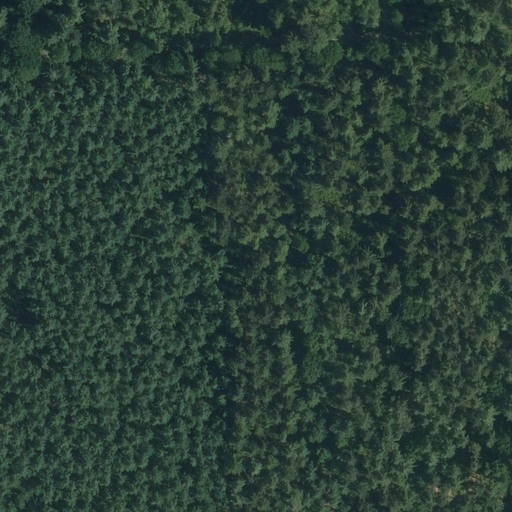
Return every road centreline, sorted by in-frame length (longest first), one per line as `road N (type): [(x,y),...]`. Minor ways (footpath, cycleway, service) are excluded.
road 1 (track): [(511,25),(0,60)]
road 2 (track): [(385,0),(416,511)]
